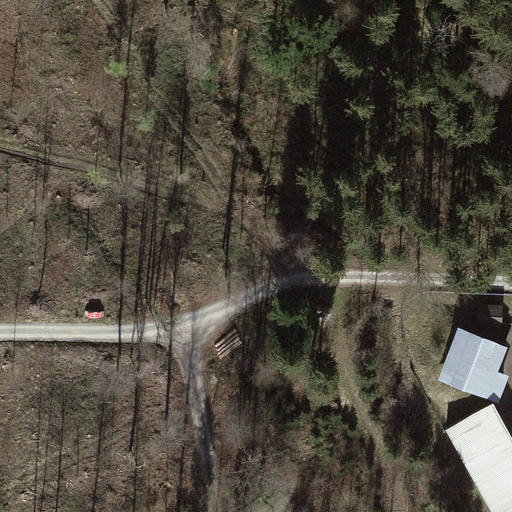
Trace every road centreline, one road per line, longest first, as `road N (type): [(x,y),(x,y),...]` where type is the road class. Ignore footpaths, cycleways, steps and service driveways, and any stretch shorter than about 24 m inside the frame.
road 1 (track): [(184,323),(281,280),(511,282)]
road 2 (track): [(0,84),(103,238),(184,323)]
road 3 (track): [(184,323),(213,511)]
road 4 (track): [(0,331),(184,323)]
